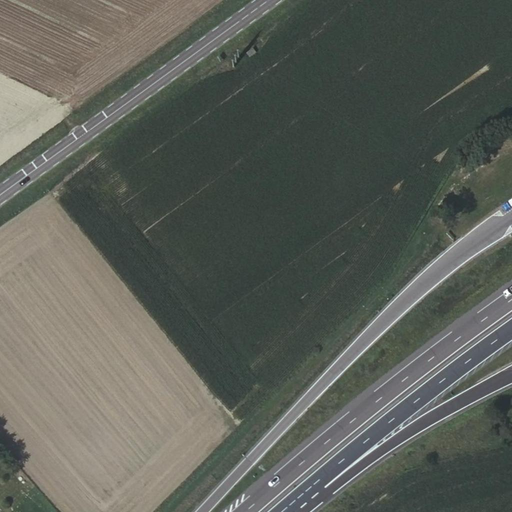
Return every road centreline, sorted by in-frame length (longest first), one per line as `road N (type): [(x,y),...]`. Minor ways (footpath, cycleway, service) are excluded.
road 1 (motorway): [(511,299),(421,362),(246,511)]
road 2 (secondary): [(267,0),(0,194)]
road 3 (motorway): [(402,299),(200,511)]
road 4 (motorway): [(318,484),(511,333)]
road 5 (motorway): [(318,484),(339,481),(502,382)]
